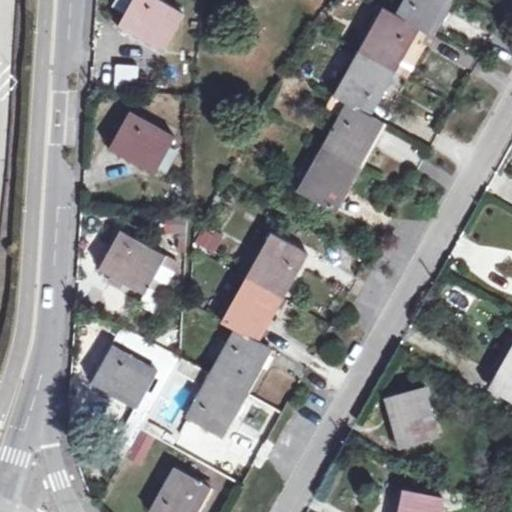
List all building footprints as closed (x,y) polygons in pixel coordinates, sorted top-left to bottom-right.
[(133,0),(120,23),(142,35),(149,24),(169,36),(183,12),(163,0),(133,0)] [(394,0),(390,10),(396,13),(403,0),(394,0)] [(426,14),(434,0),(403,0),(396,13),(419,26),(430,32),(437,20),(426,14)] [(434,0),(426,14),(437,20),(448,0),(434,0)] [(395,68),(419,26),(396,13),(390,10),(381,5),(368,28),(373,31),(361,50),(395,68)] [(149,24),(142,35),(163,47),(169,36),(149,24)] [(373,31),(368,28),(357,47),(361,50),(373,31)] [(395,68),(361,50),(357,47),(332,92),(334,93),(370,114),(395,68)] [(117,90),(141,91),(142,69),(118,68),(117,90)] [(381,121),(370,114),(334,93),(324,111),(338,118),(323,145),(357,164),(381,121)] [(110,148),(154,173),(175,134),(131,110),(110,148)] [(332,208),(357,164),(323,145),(311,166),(308,165),(296,187),(332,208)] [(198,226),(192,246),(215,253),(221,234),(198,226)] [(124,232),(111,253),(155,278),(161,267),(168,256),(124,232)] [(261,283),(286,241),(275,234),(251,277),(261,283)] [(286,241),(261,283),(283,296),(307,252),(286,241)] [(149,289),(155,278),(111,253),(105,264),(149,289)] [(168,256),(161,267),(171,273),(177,262),(168,256)] [(283,296),(261,283),(251,277),(233,309),(245,314),(238,326),(259,339),(283,296)] [(227,320),(238,326),(245,314),(233,309),(227,320)] [(271,345),(259,339),(238,326),(212,371),(235,384),(246,390),(271,345)] [(116,345),(104,367),(147,392),(160,370),(116,345)] [(505,394),(511,380),(511,354),(494,388),(505,394)] [(141,403),(147,392),(104,367),(97,378),(141,403)] [(211,426),(235,384),(212,371),(189,414),(211,426)] [(246,390),(235,384),(211,426),(222,432),(246,390)] [(389,395),(402,444),(440,433),(426,385),(389,395)] [(144,430),(135,446),(148,453),(157,438),(144,430)] [(148,453),(135,446),(130,456),(143,464),(148,453)] [(151,511),(153,511),(194,511),(209,485),(176,468),(151,511)] [(402,511),(441,511),(444,499),(407,491),(402,511)]
